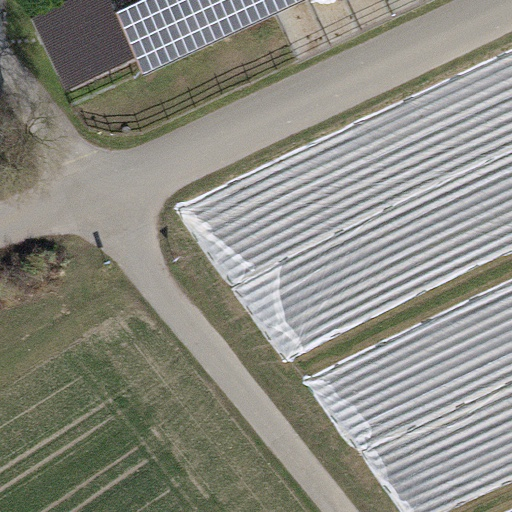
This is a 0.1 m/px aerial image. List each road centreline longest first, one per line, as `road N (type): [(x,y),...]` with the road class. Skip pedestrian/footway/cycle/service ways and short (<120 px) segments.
road 1 (unclassified): [(511,19),(105,202)]
road 2 (unclassified): [(342,511),(105,202)]
road 3 (track): [(105,202),(0,54)]
